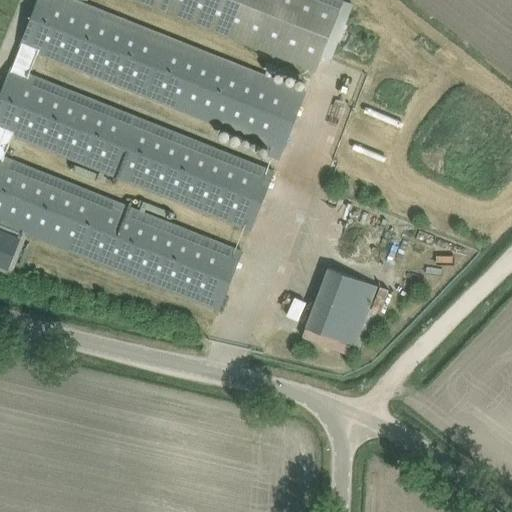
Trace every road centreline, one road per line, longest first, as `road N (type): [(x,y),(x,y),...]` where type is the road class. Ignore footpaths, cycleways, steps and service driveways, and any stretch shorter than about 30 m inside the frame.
road 1 (unclassified): [(342,413),(268,387),(0,323)]
road 2 (track): [(511,245),(342,413)]
road 3 (unclassified): [(483,511),(413,450),(342,413)]
